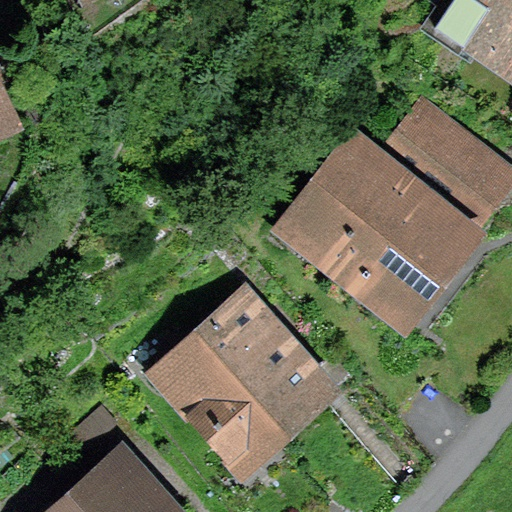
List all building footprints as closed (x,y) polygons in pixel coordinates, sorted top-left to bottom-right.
[(463,45),(469,35),(511,64),(511,0),(492,0),(488,7),(478,0),(451,0),(434,25),(463,45)] [(380,156),(467,224),(505,175),(446,129),(416,109),(380,156)] [(347,263),(402,307),(459,234),(350,150),(294,221),(298,224),(288,237),(338,276),(347,263)] [(240,456),(318,386),(241,303),(165,371),(240,456)] [(245,500),(256,511),(317,511),(328,502),(290,459),(245,500)] [(166,511),(122,462),(77,503),(70,496),(58,507),(52,500),(38,511),(166,511)]
